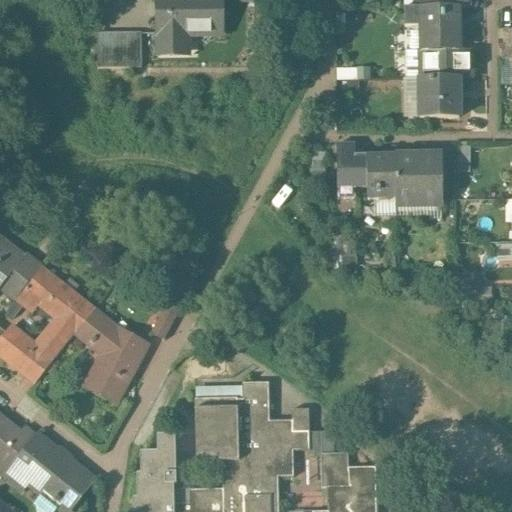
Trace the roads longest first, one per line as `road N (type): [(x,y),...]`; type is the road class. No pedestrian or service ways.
road 1 (residential): [(113,476),(121,441),(187,316)]
road 2 (residential): [(113,476),(0,385)]
